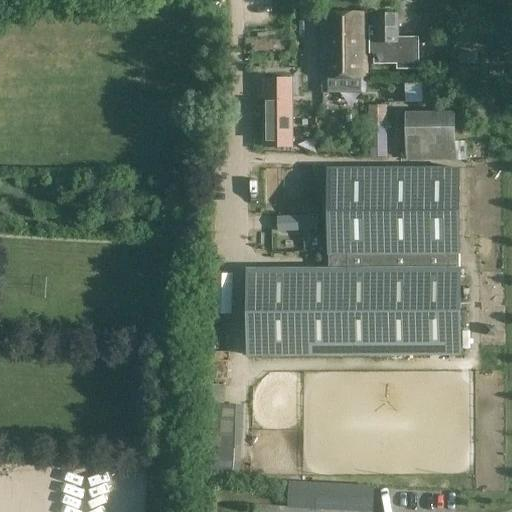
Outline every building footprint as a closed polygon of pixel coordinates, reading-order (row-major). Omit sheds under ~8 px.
[(398,15),(374,15),(374,27),(369,27),(369,54),(374,54),(374,64),(397,64),(397,68),(418,68),(418,38),(403,38),(403,46),(398,46),(398,43),(399,43),(398,15)] [(365,16),(322,16),(322,78),(366,78),(365,16)] [(425,17),(425,36),(451,35),(452,18),(425,17)] [(485,66),(477,66),(476,75),(485,75),(485,66)] [(503,67),(491,67),(490,75),(502,75),(503,67)] [(264,148),(294,147),(293,78),(263,79),(264,148)] [(369,107),(369,129),(387,128),(387,106),(369,107)] [(459,110),(459,128),(473,127),(472,109),(459,110)] [(455,114),(407,115),(408,159),(453,158),(455,114)] [(329,270),(461,270),(461,249),(460,169),(329,169),(329,270)] [(75,191),(74,175),(54,175),(55,191),(75,191)] [(248,270),(248,355),(461,354),(461,270),(329,270),(248,270)] [(199,382),(200,396),(219,395),(218,381),(199,382)] [(213,454),(214,434),(199,434),(198,454),(213,454)] [(372,511),(374,488),(290,483),(289,507),(372,511)]
